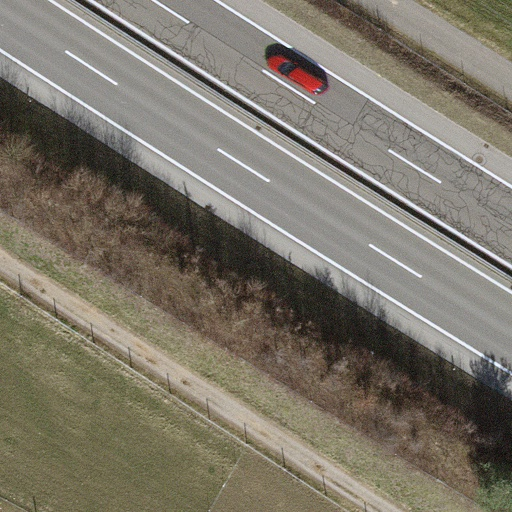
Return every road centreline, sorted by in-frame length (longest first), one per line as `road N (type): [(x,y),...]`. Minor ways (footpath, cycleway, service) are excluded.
road 1 (motorway): [(0,10),(511,344)]
road 2 (track): [(384,511),(0,261)]
road 3 (motorway): [(511,222),(159,0)]
road 4 (track): [(382,0),(511,81)]
